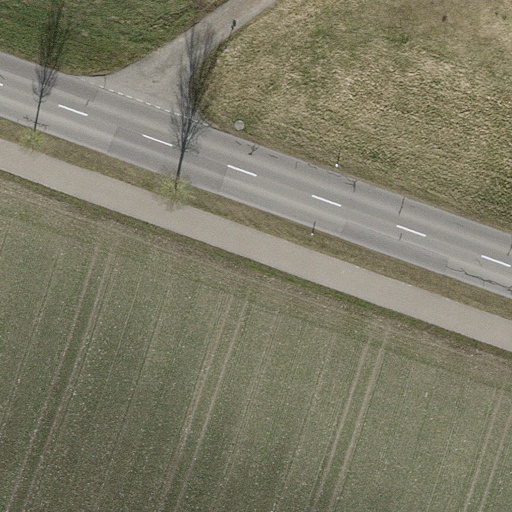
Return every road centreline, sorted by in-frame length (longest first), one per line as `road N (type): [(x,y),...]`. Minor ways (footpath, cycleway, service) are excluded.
road 1 (tertiary): [(511,268),(143,136)]
road 2 (unclassified): [(143,136),(180,55),(261,0)]
road 3 (tertiary): [(143,136),(0,86)]
